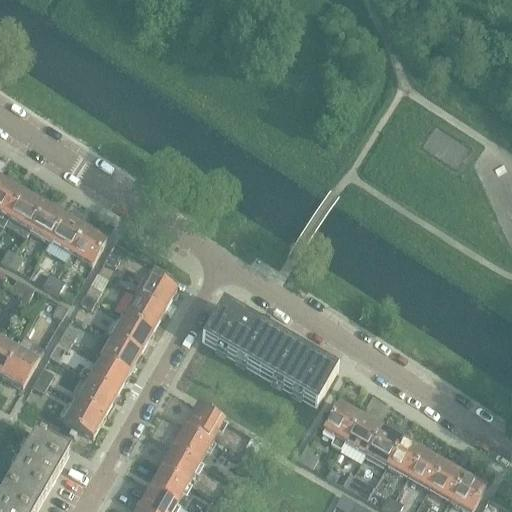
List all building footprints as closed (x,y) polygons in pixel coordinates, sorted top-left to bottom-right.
[(0,230),(2,232),(22,197),(1,185),(0,186),(0,230)] [(27,234),(42,208),(22,197),(2,232),(3,232),(8,223),(27,234)] [(49,247),(64,221),(42,208),(27,234),(49,247)] [(69,258),(84,232),(64,221),(49,247),(69,258)] [(91,271),(106,245),(84,232),(69,258),(91,271)] [(9,271),(16,258),(7,253),(0,266),(9,271)] [(115,272),(120,263),(121,263),(109,256),(103,266),(115,272)] [(16,275),(23,263),(16,258),(9,271),(16,275)] [(22,279),(29,282),(35,272),(28,268),(22,279)] [(51,295),(57,283),(49,278),(42,290),(51,295)] [(164,317),(176,296),(149,280),(137,301),(164,317)] [(58,299),(65,287),(57,283),(51,295),(58,299)] [(19,300),(26,289),(16,284),(10,295),(19,300)] [(28,305),(34,294),(26,289),(19,300),(28,305)] [(96,305),(101,296),(90,289),(85,298),(96,305)] [(91,314),(96,305),(85,298),(80,308),(91,314)] [(152,338),(164,317),(137,301),(125,322),(152,338)] [(61,324),(68,313),(58,308),(52,319),(61,324)] [(336,376),(222,309),(207,334),(205,332),(203,336),(205,338),(202,344),(316,411),(319,404),(321,406),(323,401),(322,400),(336,376)] [(140,359),(152,338),(125,322),(113,343),(140,359)] [(73,347),(78,338),(66,331),(61,340),(73,347)] [(67,356),(73,347),(61,340),(56,349),(67,356)] [(128,380),(140,359),(113,343),(101,364),(128,380)] [(0,380),(15,354),(0,345),(0,380)] [(0,381),(21,394),(43,355),(33,349),(26,361),(15,354),(0,380),(0,381)] [(89,385),(116,400),(128,380),(101,364),(89,385)] [(209,401),(220,379),(188,364),(177,386),(209,401)] [(49,388),(54,379),(43,372),(37,382),(49,388)] [(43,397),(49,388),(37,382),(32,391),(43,397)] [(77,406),(104,421),(116,400),(89,385),(77,406)] [(216,408),(267,436),(278,414),(228,387),(216,408)] [(92,443),(104,421),(77,406),(64,427),(92,443)] [(340,454),(359,421),(337,408),(321,438),(332,444),(330,449),(340,454)] [(212,446),(224,425),(197,409),(184,431),(212,446)] [(365,459),(380,433),(359,421),(340,454),(341,455),(345,447),(365,459)] [(200,468),(212,446),(184,431),(172,452),(200,468)] [(386,471),(401,444),(380,433),(365,459),(386,471)] [(0,511),(37,511),(68,459),(44,446),(44,445),(39,442),(38,443),(34,440),(0,499),(0,511)] [(407,483),(422,456),(401,444),(386,471),(407,483)] [(319,461),(313,458),(315,453),(307,448),(297,465),(312,474),(319,461)] [(188,488),(199,468),(200,468),(172,452),(161,473),(188,488)] [(250,468),(256,457),(248,452),(241,464),(250,468)] [(428,495),(443,468),(422,456),(407,483),(428,495)] [(243,480),(250,468),(241,464),(235,475),(243,480)] [(449,506),(464,480),(443,468),(428,495),(449,506)] [(176,509),(188,488),(161,473),(149,494),(176,509)] [(347,494),(354,481),(345,476),(338,488),(347,494)] [(458,511),(473,511),(485,492),(464,480),(449,506),(458,511)] [(354,498),(361,486),(354,481),(347,494),(354,498)] [(225,510),(237,489),(229,485),(217,506),(225,510)] [(174,511),(176,509),(149,494),(138,511),(174,511)] [(391,511),(395,505),(387,500),(380,511),(391,511)]
